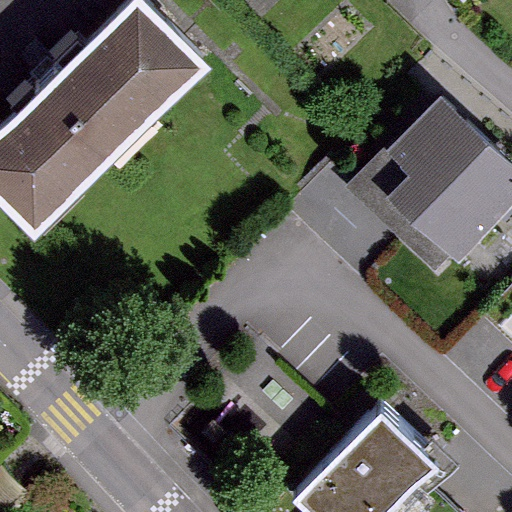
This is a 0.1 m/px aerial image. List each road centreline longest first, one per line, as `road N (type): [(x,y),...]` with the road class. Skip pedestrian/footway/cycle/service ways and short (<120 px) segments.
road 1 (residential): [(108,454),(268,284),(300,274),(330,286),(511,454)]
road 2 (unclassified): [(108,454),(0,341)]
road 3 (residential): [(511,93),(447,33),(428,0)]
